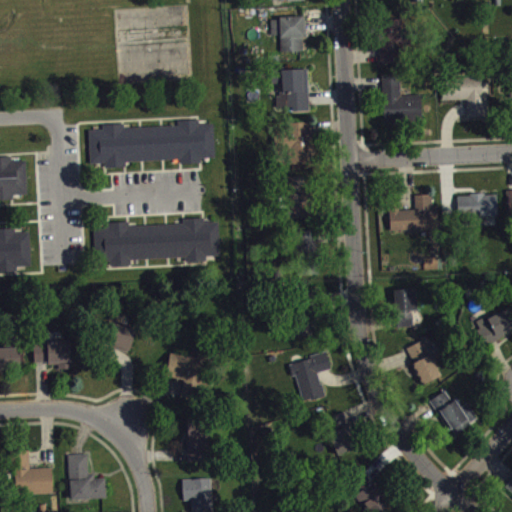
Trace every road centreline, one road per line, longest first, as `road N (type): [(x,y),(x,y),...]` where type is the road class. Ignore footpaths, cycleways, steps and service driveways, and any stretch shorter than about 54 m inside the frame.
road 1 (residential): [(478,511),(401,438),(373,381),(360,305),(344,0)]
road 2 (residential): [(354,164),(511,156)]
road 3 (residential): [(0,409),(61,406),(126,426)]
